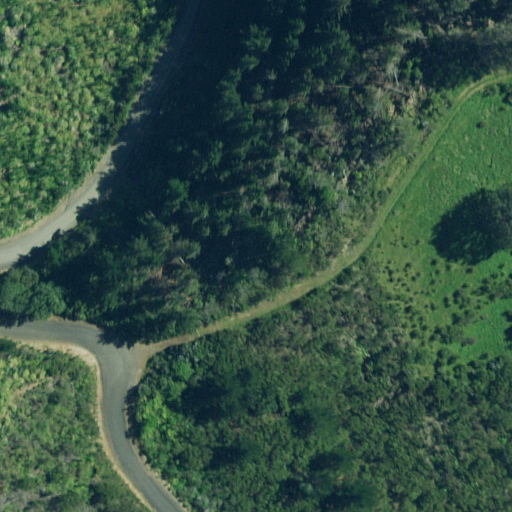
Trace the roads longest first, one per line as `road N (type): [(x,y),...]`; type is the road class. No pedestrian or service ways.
road 1 (track): [(511,73),(416,147),(302,293),(123,365)]
road 2 (unclassified): [(175,0),(142,100),(103,175),(60,223),(0,252)]
road 3 (unclassified): [(0,321),(93,333),(106,344),(123,365),(124,438),(166,511)]
